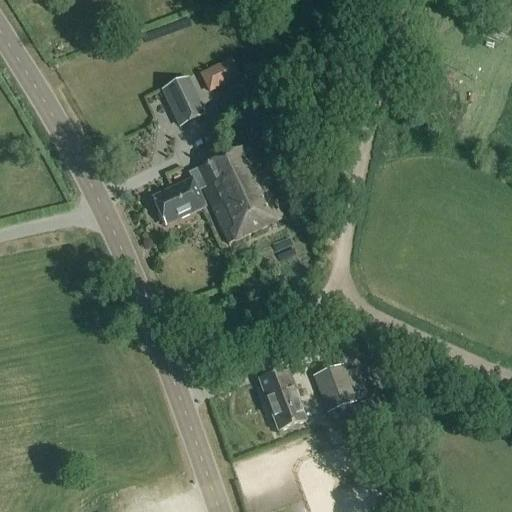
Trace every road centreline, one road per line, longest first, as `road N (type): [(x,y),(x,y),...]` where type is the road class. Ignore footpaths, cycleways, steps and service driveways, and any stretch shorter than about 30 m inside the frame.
road 1 (tertiary): [(221,511),(91,184),(0,34)]
road 2 (track): [(399,0),(333,300)]
road 3 (track): [(333,300),(511,381)]
road 4 (track): [(333,300),(166,360)]
